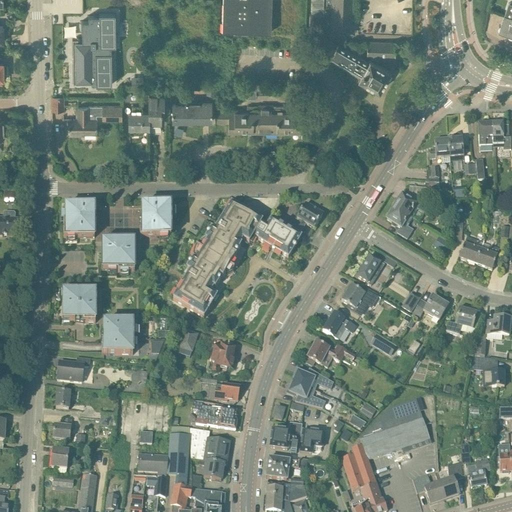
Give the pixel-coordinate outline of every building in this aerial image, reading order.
[(222,0),(222,31),(256,32),(271,32),(271,0),(222,0)] [(309,15),(309,31),(324,32),(324,31),(329,31),(329,34),(344,34),(344,35),(346,35),(346,33),(354,33),(354,27),(354,19),(351,19),(351,0),(325,0),(325,7),(324,7),(324,0),(311,0),(311,12),(324,13),(324,12),(325,12),(325,15),(309,15)] [(82,40),(73,40),(73,81),(73,83),(96,83),(96,84),(112,84),(111,59),(111,52),(111,46),(114,46),(116,46),(115,14),(99,14),(99,16),(88,16),(88,22),(82,22),(82,40)] [(511,16),(511,18),(503,15),(497,32),(507,36),(508,37),(509,38),(510,38),(511,38),(511,37),(511,16)] [(379,91),(390,72),(377,64),(381,56),(395,57),(396,42),(367,41),(367,56),(373,56),(371,60),(369,59),(368,62),(337,43),(336,45),(331,42),(327,49),(332,52),(329,58),(359,76),(358,79),(379,91)] [(317,42),(312,50),(312,51),(316,53),(321,45),(317,42)] [(206,95),(215,95),(215,87),(206,87),(206,95)] [(148,128),(149,132),(161,132),(161,124),(161,122),(161,113),(164,113),(163,96),(149,96),(149,112),(148,112),(148,124),(148,128)] [(52,97),(52,110),(63,110),(63,97),(52,97)] [(184,101),(184,104),(172,104),(172,121),(212,121),(212,100),(200,100),(200,101),(184,101)] [(241,109),(232,109),(232,130),(252,130),(252,133),(277,133),(277,131),(301,131),(301,110),(288,110),(288,112),(283,112),(283,106),(275,106),(273,106),(271,106),(271,104),(258,104),(258,106),(257,106),(254,106),(247,106),(247,112),(241,112),(241,109)] [(102,115),(102,106),(89,106),(89,107),(77,107),(77,119),(68,120),(68,135),(80,135),(80,134),(97,133),(97,115),(102,115)] [(122,106),(102,106),(102,115),(102,119),(122,119),(122,106)] [(129,112),(129,128),(129,134),(142,134),(149,134),(149,132),(148,128),(148,124),(148,112),(142,112),(142,106),(132,106),(132,112),(129,112)] [(228,130),(232,130),(232,109),(216,109),(216,122),(228,122),(228,130)] [(492,125),(478,125),(479,147),(493,147),(492,125)] [(509,141),(508,128),(502,128),(502,125),(492,125),(493,147),(503,147),(503,152),(511,152),(511,141),(509,141)] [(455,140),(448,140),(448,141),(450,159),(450,163),(464,162),(462,140),(455,141),(455,140)] [(434,153),(429,154),(430,161),(435,160),(441,160),(450,159),(448,141),(433,143),(434,153)] [(115,160),(101,167),(103,172),(117,165),(115,160)] [(471,165),(464,166),(465,177),(472,176),(477,176),(477,181),(478,181),(476,161),(475,161),(476,165),(471,165)] [(482,161),(476,161),(478,181),(484,181),(482,161)] [(427,172),(426,183),(439,184),(439,179),(438,168),(432,169),(432,172),(427,172)] [(418,211),(423,215),(430,204),(434,204),(435,189),(413,188),(412,200),(409,198),(408,200),(402,196),(399,200),(399,201),(397,200),(396,200),(392,207),(394,208),(412,220),(418,211)] [(298,220),(295,226),(303,230),(306,225),(314,230),(323,215),(306,204),(296,219),(298,220)] [(253,239),(288,260),(301,238),(271,220),(267,227),(231,205),(214,233),(211,231),(186,272),(189,274),(173,302),(203,320),(213,305),(208,302),(244,242),(248,245),(253,239)] [(63,223),(63,240),(94,239),(94,227),(93,227),(93,219),(96,219),(96,207),(65,207),(65,223),(63,223)] [(140,227),(140,239),(171,239),(170,223),(173,223),(172,207),(141,207),(141,219),(143,219),(143,227),(140,227)] [(407,228),(412,220),(394,208),(392,207),(388,214),(390,215),(386,221),(393,225),(392,226),(395,228),(396,226),(401,229),(397,235),(407,241),(413,232),(407,228)] [(17,236),(18,220),(15,219),(16,214),(14,212),(5,212),(3,213),(3,219),(0,218),(0,236),(3,237),(3,236),(17,236)] [(467,262),(475,265),(480,251),(481,251),(483,244),(466,238),(459,259),(466,262),(467,262)] [(438,239),(432,248),(443,255),(449,245),(438,239)] [(134,274),(134,253),(134,243),(122,243),(122,244),(114,244),(114,241),(102,241),(102,272),(117,272),(117,274),(134,274)] [(481,251),(480,251),(475,265),(484,268),(484,269),(492,271),(499,250),(483,244),(481,251)] [(84,251),(60,251),(60,261),(84,261),(84,251)] [(369,258),(356,278),(368,285),(373,278),(376,280),(380,273),(377,271),(380,265),(369,258)] [(385,259),(383,263),(393,269),(396,265),(385,259)] [(347,293),(342,302),(348,306),(347,309),(360,317),(373,295),(364,290),(362,294),(351,287),(349,286),(346,292),(347,293)] [(80,291),(62,292),(63,323),(80,323),(80,293),(80,291)] [(95,293),(80,293),(80,323),(83,323),(83,325),(95,324),(95,293)] [(402,309),(411,314),(420,300),(411,295),(402,309)] [(438,322),(447,307),(432,298),(428,305),(421,301),(411,317),(418,322),(424,313),(438,322)] [(449,323),(446,333),(459,337),(459,335),(460,333),(473,337),(475,331),(471,330),(476,315),(459,310),(455,325),(449,323)] [(330,321),(323,333),(333,339),(338,342),(342,336),(345,331),(352,335),(356,329),(344,321),(334,315),(332,315),(329,319),(330,321)] [(487,322),(486,335),(508,337),(510,319),(494,318),(493,323),(487,322)] [(135,324),(104,324),(104,341),(133,341),(135,341),(135,324)] [(179,349),(177,354),(190,358),(191,353),(192,353),(197,337),(184,332),(178,349),(179,349)] [(474,358),(485,359),(485,357),(486,336),(477,335),(476,356),(474,356),(474,358)] [(377,336),(371,344),(384,352),(389,344),(377,336)] [(133,357),(133,341),(104,341),(104,345),(102,345),(102,357),(133,357)] [(414,356),(420,346),(414,342),(408,352),(414,356)] [(333,353),(329,351),(317,343),(308,358),(306,357),(303,363),(313,368),(315,363),(327,370),(332,359),(340,364),(344,358),(352,363),(356,358),(338,346),(333,353)] [(236,354),(237,351),(215,346),(211,364),(209,364),(208,372),(218,374),(219,368),(230,370),(232,362),(234,362),(234,361),(235,362),(237,354),(236,354)] [(485,359),(474,358),(474,359),(472,358),(471,365),(470,373),(473,373),(473,372),(483,373),(483,388),(504,388),(503,372),(497,373),(497,361),(484,360),(485,359)] [(90,369),(91,361),(77,359),(76,365),(59,363),(57,382),(82,385),(84,368),(90,369)] [(294,378),(292,383),(314,392),(317,386),(331,391),(333,385),(309,370),(307,377),(303,375),(304,374),(296,370),(293,378),(294,378)] [(140,371),(138,382),(145,383),(147,372),(140,371)] [(200,383),(216,386),(218,378),(202,375),(200,383)] [(312,398),(314,392),(292,383),(290,387),(289,387),(286,395),(294,398),(295,396),(298,397),(295,404),(322,411),(325,404),(312,398)] [(238,403),(240,389),(218,385),(217,393),(215,393),(214,401),(227,403),(227,401),(238,403)] [(368,393),(364,390),(359,398),(363,401),(368,393)] [(56,410),(69,411),(70,394),(57,393),(56,410)] [(349,483),(372,475),(367,461),(410,446),(410,448),(430,441),(415,399),(388,408),(359,439),(362,446),(351,450),(353,456),(341,460),(349,483)] [(194,402),(193,410),(198,411),(196,425),(217,429),(218,429),(235,432),(237,422),(235,422),(236,412),(230,411),(230,410),(228,410),(228,411),(202,407),(203,404),(194,402)] [(304,406),(291,403),(289,410),(302,413),(304,406)] [(284,410),(277,408),(274,419),(281,421),(284,410)] [(511,408),(500,409),(500,420),(511,419),(511,408)] [(100,422),(113,423),(114,420),(114,416),(116,416),(117,410),(114,410),(113,415),(101,414),(100,422)] [(357,419),(354,427),(360,431),(366,424),(357,419)] [(64,428),(55,427),(53,440),(70,442),(71,429),(70,429),(71,422),(65,421),(64,428)] [(336,427),(334,431),(338,434),(341,430),(343,426),(336,421),(334,426),(336,427)] [(112,430),(113,423),(100,422),(99,429),(110,430),(112,430)] [(280,433),(272,432),(269,449),(287,452),(288,444),(291,445),(290,454),(296,455),(297,446),(300,446),(299,454),(317,456),(321,452),(324,435),(302,432),(301,442),(299,442),(301,427),(290,425),(289,429),(281,428),(280,433)] [(167,475),(167,477),(172,477),(176,478),(174,487),(186,489),(192,490),(191,478),(190,460),(189,437),(189,429),(170,428),(170,436),(168,458),(167,475)] [(189,429),(189,437),(190,460),(200,462),(205,463),(205,464),(225,467),(229,445),(208,441),(210,433),(189,429)] [(345,430),(340,438),(346,443),(352,434),(345,430)] [(152,434),(140,433),(139,445),(152,446),(152,434)] [(77,436),(76,447),(85,447),(85,437),(77,436)] [(460,455),(460,456),(461,467),(470,465),(469,445),(461,446),(460,455)] [(499,457),(497,457),(498,464),(499,464),(500,473),(501,473),(501,475),(509,474),(509,472),(511,472),(511,451),(509,452),(509,446),(499,447),(499,456),(499,457)] [(51,469),(67,471),(69,452),(53,450),(51,469)] [(168,458),(139,456),(138,473),(158,475),(158,478),(166,478),(166,475),(167,475),(168,458)] [(288,469),(306,472),(308,462),(300,460),(299,460),(298,463),(268,459),(265,479),(286,482),(288,469)] [(471,489),(487,486),(484,473),(490,472),(488,461),(474,464),(475,467),(467,468),(469,478),(471,489)] [(198,462),(198,466),(204,467),(202,480),(205,480),(221,483),(223,467),(205,464),(205,463),(200,462),(198,462)] [(449,478),(438,482),(444,501),(459,495),(454,481),(463,478),(461,467),(461,463),(448,468),(449,477),(449,478)] [(375,485),(372,475),(349,483),(352,493),(359,491),(363,501),(350,505),(352,511),(386,511),(382,500),(381,501),(375,485)] [(91,511),(96,478),(84,476),(79,511),(85,511),(91,511)] [(444,501),(438,482),(430,485),(427,476),(423,478),(411,482),(416,495),(425,491),(430,506),(444,501)] [(201,479),(191,478),(192,490),(192,491),(199,492),(201,479)] [(167,480),(156,479),(154,498),(166,499),(167,480)] [(267,489),(266,489),(266,498),(264,498),(263,511),(291,511),(290,505),(306,499),(302,488),(288,487),(267,485),(267,489)] [(170,507),(169,511),(181,511),(182,511),(183,509),(185,498),(190,499),(192,491),(192,490),(186,489),(174,487),(170,507)] [(0,511),(8,511),(9,507),(4,506),(5,500),(8,501),(9,493),(0,491),(0,511)] [(192,491),(190,499),(195,500),(195,501),(195,502),(204,507),(204,509),(205,509),(204,511),(220,511),(221,510),(219,510),(220,508),(221,508),(222,495),(199,492),(192,491)] [(117,511),(119,498),(108,496),(105,511),(117,511)] [(142,511),(142,509),(143,498),(134,497),(132,496),(131,508),(130,511),(142,511)] [(204,511),(205,509),(204,509),(204,507),(195,502),(195,509),(197,509),(196,511),(204,511)] [(306,511),(304,503),(293,507),(294,511),(306,511)]
